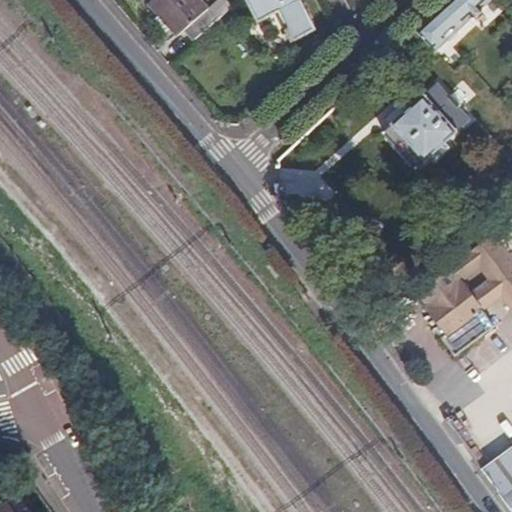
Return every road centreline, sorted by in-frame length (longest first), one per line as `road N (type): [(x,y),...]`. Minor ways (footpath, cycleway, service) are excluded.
road 1 (residential): [(493,511),(240,170)]
road 2 (residential): [(240,170),(85,0)]
road 3 (residential): [(365,49),(240,170)]
